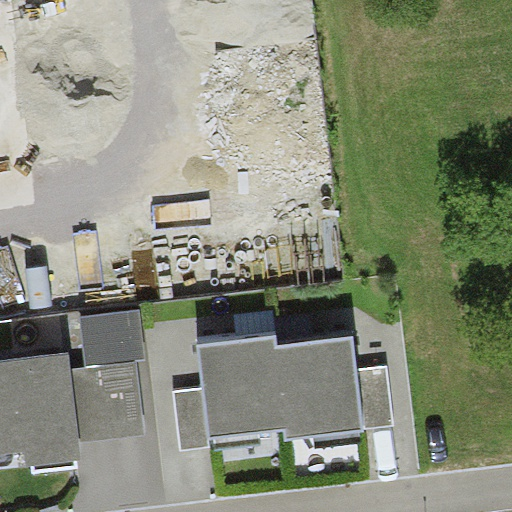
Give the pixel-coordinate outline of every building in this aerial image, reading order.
[(81,308),(87,358),(136,352),(146,351),(140,301),(81,308)] [(255,318),(198,325),(205,381),(210,417),(285,408),(288,407),(278,328),(277,315),(255,318)] [(301,325),(278,328),(288,407),(285,408),(286,418),(363,409),(357,363),(352,319),(301,325)] [(69,335),(0,343),(0,447),(82,438),(80,430),(74,378),(72,359),(69,335)] [(87,358),(72,359),(74,378),(80,430),(144,423),(136,352),(87,358)] [(387,359),(357,363),(363,409),(363,420),(392,416),(387,359)] [(210,417),(205,381),(174,384),(180,443),(212,440),(210,417)]
